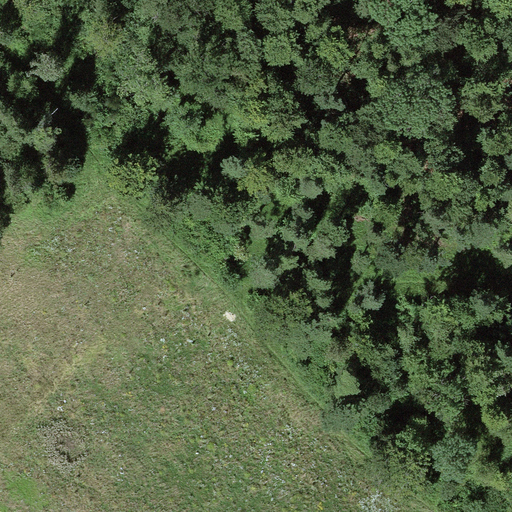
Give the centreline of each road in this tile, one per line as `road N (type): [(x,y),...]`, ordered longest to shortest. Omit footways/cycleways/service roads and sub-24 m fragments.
road 1 (track): [(511,291),(201,282)]
road 2 (track): [(0,432),(40,389),(136,313),(201,282)]
